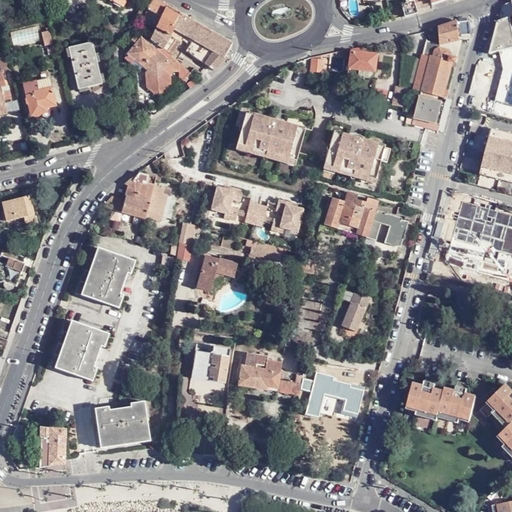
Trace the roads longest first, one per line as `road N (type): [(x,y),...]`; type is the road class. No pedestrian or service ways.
road 1 (residential): [(455,116),(359,503)]
road 2 (residential): [(359,503),(210,475),(28,482),(0,470)]
road 3 (secondary): [(125,159),(80,209),(0,415)]
road 4 (unknown): [(174,473),(177,306),(197,257)]
road 5 (unknown): [(170,126),(178,168),(300,199)]
road 6 (tertiary): [(475,2),(348,34)]
road 7 (residential): [(125,159),(95,153),(0,176)]
